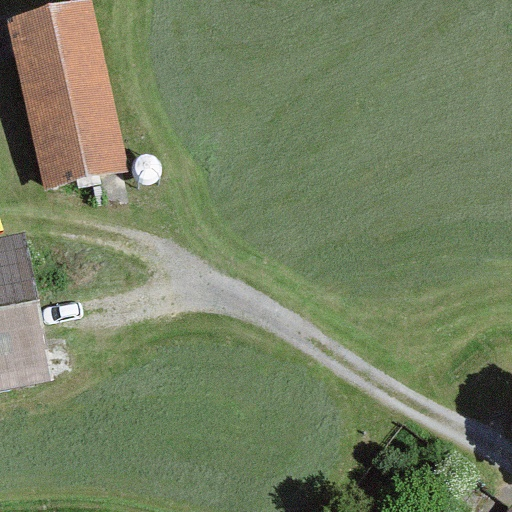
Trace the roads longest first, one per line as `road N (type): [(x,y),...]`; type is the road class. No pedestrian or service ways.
road 1 (unclassified): [(511,466),(290,330),(189,285)]
road 2 (track): [(189,285),(149,252),(83,230),(0,227)]
